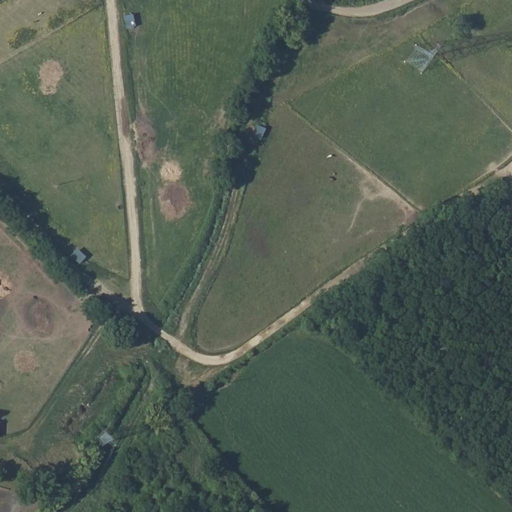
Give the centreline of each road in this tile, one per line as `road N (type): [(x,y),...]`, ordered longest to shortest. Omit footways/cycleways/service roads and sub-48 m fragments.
road 1 (track): [(65,511),(98,476),(149,388),(114,0)]
road 2 (track): [(143,319),(205,358),(231,357),(511,164)]
road 3 (track): [(139,311),(84,275),(0,185)]
road 4 (track): [(272,511),(197,420),(192,407),(212,388)]
road 5 (track): [(299,0),(370,16),(415,0)]
